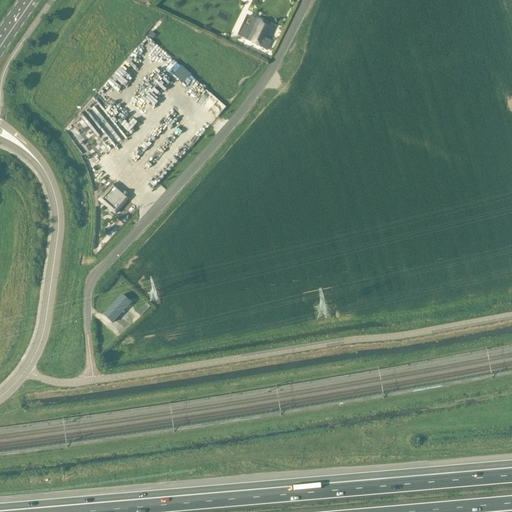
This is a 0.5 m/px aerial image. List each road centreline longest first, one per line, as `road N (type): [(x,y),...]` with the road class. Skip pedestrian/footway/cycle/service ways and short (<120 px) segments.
road 1 (motorway): [(511,475),(88,511)]
road 2 (unclassified): [(87,342),(86,300),(95,277),(271,76),(305,0)]
road 3 (unclassified): [(0,398),(40,343),(55,231),(46,178),(0,135)]
road 4 (unknown): [(157,210),(127,164),(161,88),(179,83),(230,126)]
